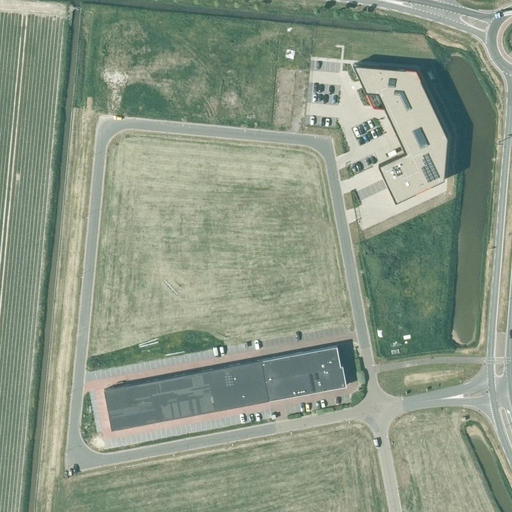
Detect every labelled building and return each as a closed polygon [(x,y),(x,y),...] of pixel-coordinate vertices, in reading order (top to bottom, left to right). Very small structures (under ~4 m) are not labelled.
[(265,66),(267,45),(114,26),(105,95),(241,112),(247,64),(265,66)] [(416,69),(353,64),(373,106),(384,107),(405,152),(378,165),(396,202),(444,179),(448,136),(416,69)] [(300,158),(297,162),(305,170),(308,166),(300,158)] [(317,349),(321,369),(341,366),(337,346),(317,349)] [(303,352),(307,372),(321,369),(317,349),(303,352)] [(289,354),(293,375),(307,372),(303,352),(289,354)] [(276,357),(279,377),(293,375),(289,354),(276,357)] [(279,377),(276,357),(261,360),(265,380),(279,377)] [(261,360),(248,362),(251,382),(265,380),(261,360)] [(248,362),(234,365),(238,385),(251,382),(248,362)] [(234,365),(220,367),(224,388),(238,385),(234,365)] [(321,369),(324,389),(345,386),(341,366),(321,369)] [(220,367),(206,370),(210,390),(224,388),(220,367)] [(321,369),(307,372),(311,392),(324,389),(321,369)] [(206,370),(193,373),(196,393),(210,390),(206,370)] [(293,375),(297,395),(311,392),(307,372),(293,375)] [(193,373),(179,375),(183,395),(196,393),(193,373)] [(179,375),(165,378),(169,398),(183,395),(179,375)] [(297,395),(293,375),(279,377),(283,397),(297,395)] [(283,397),(279,377),(265,380),(269,400),(283,397)] [(165,378),(151,380),(155,400),(169,398),(165,378)] [(151,380),(137,383),(141,403),(155,400),(151,380)] [(265,380),(251,382),(255,402),(269,400),(265,380)] [(251,382),(238,385),(241,405),(255,402),(251,382)] [(137,383),(124,386),(128,406),(141,403),(137,383)] [(238,385),(224,388),(228,408),(241,405),(238,385)] [(124,386),(104,389),(108,409),(128,406),(124,386)] [(224,388),(210,390),(214,410),(228,408),(224,388)] [(210,390),(196,393),(200,413),(214,410),(210,390)] [(196,393),(183,395),(186,415),(200,413),(196,393)] [(183,395),(169,398),(173,418),(186,415),(183,395)] [(169,398),(155,400),(159,420),(173,418),(169,398)] [(155,400),(141,403),(145,423),(159,420),(155,400)] [(141,403),(128,406),(131,426),(145,423),(141,403)] [(128,406),(108,409),(112,429),(131,426),(128,406)] [(330,511),(317,436),(249,449),(260,511),(330,511)] [(454,436),(405,444),(408,459),(457,451),(454,436)] [(461,457),(409,466),(416,511),(485,511),(485,509),(481,510),(478,491),(473,492),(469,473),(465,474),(461,457)]
